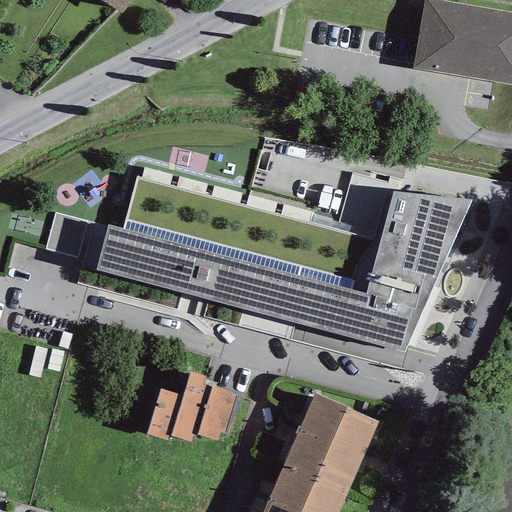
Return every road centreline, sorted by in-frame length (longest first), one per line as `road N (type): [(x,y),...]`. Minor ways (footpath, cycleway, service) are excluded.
road 1 (residential): [(265,0),(0,140)]
road 2 (residential): [(399,511),(511,248)]
